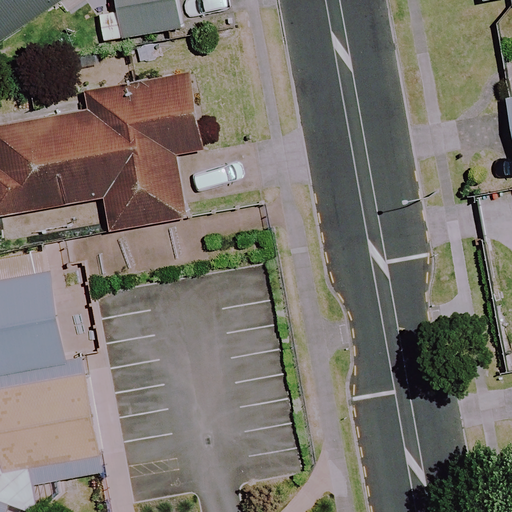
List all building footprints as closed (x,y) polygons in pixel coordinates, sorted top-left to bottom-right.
[(0,0),(0,41),(65,0),(0,0)] [(179,27),(173,0),(115,0),(118,11),(96,15),(102,43),(179,27)] [(202,150),(187,76),(86,96),(90,114),(0,131),(0,218),(107,197),(114,230),(189,216),(177,155),(202,150)] [(511,91),(501,94),(511,159),(511,91)] [(96,382),(0,394),(0,395),(10,467),(106,454),(96,382)]
